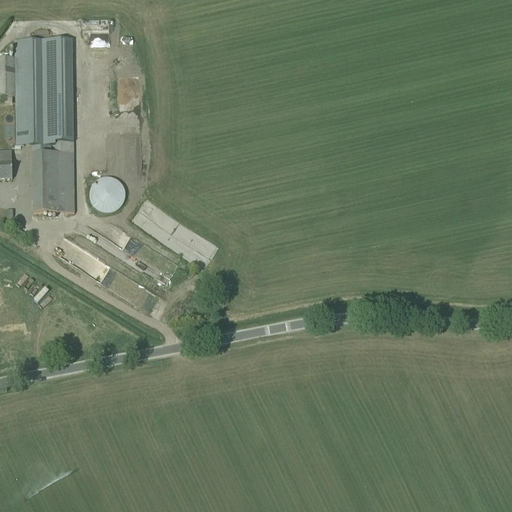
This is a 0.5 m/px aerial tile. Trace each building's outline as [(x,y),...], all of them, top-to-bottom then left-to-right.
[(71,43),(71,42),(46,43),(15,43),(15,60),(0,60),(0,95),(15,95),(16,138),(16,148),(32,147),(33,216),(43,216),(73,215),(72,154),(71,43)] [(0,181),(12,181),(11,153),(0,153),(0,156),(0,165),(0,181)] [(120,181),(90,182),(91,213),(121,212),(120,181)] [(118,271),(63,239),(53,256),(112,290),(118,279),(115,277),(118,271)] [(45,283),(37,297),(42,300),(51,286),(45,283)]
